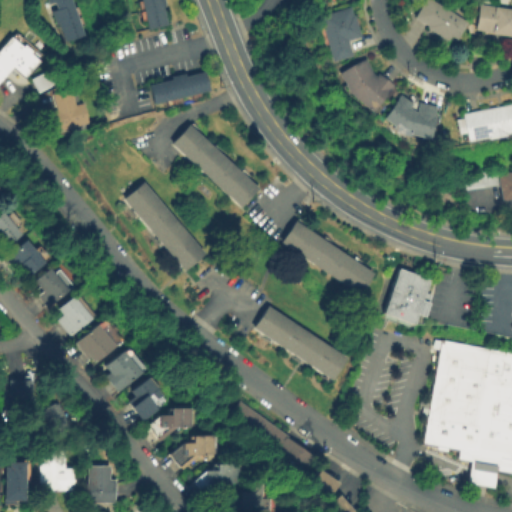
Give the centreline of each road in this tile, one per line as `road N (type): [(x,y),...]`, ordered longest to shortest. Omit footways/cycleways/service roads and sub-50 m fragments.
road 1 (residential): [(0,129),(165,314),(303,419)]
road 2 (secondary): [(207,0),(254,105),(296,157),(362,208),(440,241)]
road 3 (residential): [(0,291),(184,511)]
road 4 (residential): [(303,419),(391,480),(469,511)]
road 5 (residential): [(511,71),(477,82),(423,71),(392,37),(379,0)]
